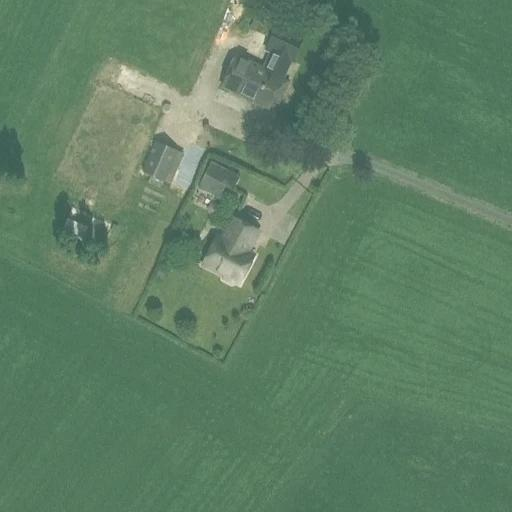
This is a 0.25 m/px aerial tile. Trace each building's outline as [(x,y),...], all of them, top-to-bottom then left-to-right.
[(177,0),(150,68),(199,87),(233,0),(177,0)] [(266,50),(271,52),(287,60),(291,62),(303,36),(277,25),(266,50)] [(279,78),(287,60),(271,52),(263,70),(236,57),(222,87),(269,109),(272,102),(278,105),(287,86),(281,83),(283,79),(279,78)] [(132,197),(167,101),(96,74),(60,170),(132,197)] [(177,153),(155,143),(143,171),(165,181),(177,153)] [(207,169),(234,183),(240,171),(213,157),(207,169)] [(256,210),(272,211),(273,199),(257,197),(256,210)] [(258,231),(233,218),(222,240),(218,238),(204,265),(224,275),(224,279),(233,283),(236,281),(240,283),(254,256),(247,252),(258,231)] [(116,225),(111,236),(124,242),(129,231),(116,225)]
